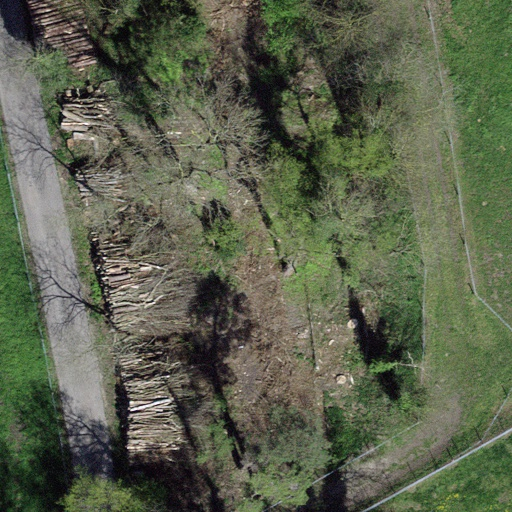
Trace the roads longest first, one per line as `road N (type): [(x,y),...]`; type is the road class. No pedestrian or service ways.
road 1 (track): [(307,511),(406,454),(461,398),(460,322),(406,0)]
road 2 (track): [(0,15),(96,511)]
